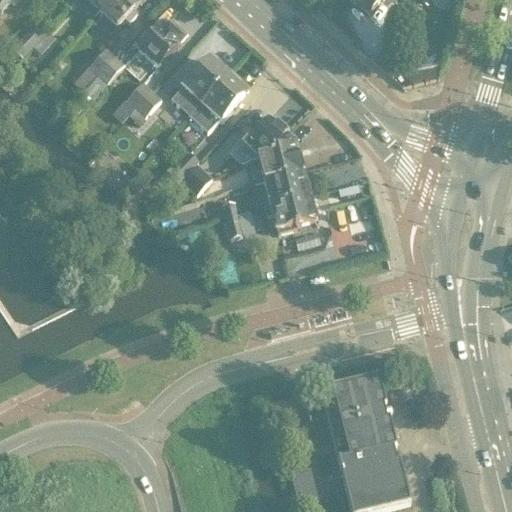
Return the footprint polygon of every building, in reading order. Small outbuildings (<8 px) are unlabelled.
[(0,0),(0,17),(15,0),(0,0)] [(81,0),(99,16),(113,0),(81,0)] [(132,13),(143,1),(141,0),(113,0),(99,16),(116,31),(123,24),(129,29),(137,18),(132,13)] [(381,3),(377,0),(348,0),(367,17),(381,3)] [(166,33),(162,29),(137,55),(156,74),(186,41),(171,27),(166,33)] [(44,41),(33,30),(12,53),(23,64),(35,50),(44,41)] [(43,58),(57,43),(49,35),(44,41),(35,50),(43,58)] [(83,97),(115,63),(105,53),(88,72),(73,89),(83,97)] [(107,89),(124,71),(115,63),(83,97),(93,106),(107,89)] [(195,113),(200,109),(228,79),(216,68),(214,70),(208,65),(178,97),(195,113)] [(214,130),(244,98),(238,92),(240,90),(228,79),(200,109),(210,118),(206,123),(214,130)] [(129,121),(152,96),(141,86),(123,104),(115,114),(117,115),(108,124),(118,133),(129,121)] [(143,122),(160,104),(152,96),(129,121),(137,129),(143,122)] [(269,123),(264,129),(256,121),(242,137),(250,145),(245,150),(259,163),(272,160),(290,141),(287,140),(290,137),(279,126),(276,129),(269,123)] [(272,160),(259,163),(264,187),(302,177),(301,174),(305,173),(301,158),(297,159),(293,145),(290,141),(272,160)] [(182,186),(197,170),(195,169),(198,166),(190,158),(187,160),(180,154),(161,174),(177,188),(180,184),(182,186)] [(197,170),(182,186),(181,187),(190,195),(205,178),(197,170)] [(302,177),(264,187),(271,215),(309,206),(308,202),(312,201),(308,187),(304,188),(302,177)] [(205,178),(190,195),(198,202),(213,185),(205,178)] [(309,206),(271,215),(278,241),(296,237),(295,231),(314,226),(314,225),(318,224),(314,210),(310,211),(309,206)] [(222,210),(227,227),(238,224),(234,208),(222,210)] [(238,224),(227,227),(231,244),(243,241),(238,224)] [(378,381),(320,395),(349,511),(397,511),(410,509),(399,465),(396,465),(393,453),(396,453),(389,423),(386,423),(385,420),(391,419),(390,413),(384,414),(383,411),(386,411),(378,381)] [(286,404),(273,407),(278,428),(291,424),(286,404)] [(290,477),(297,508),(321,502),(314,471),(290,477)]
